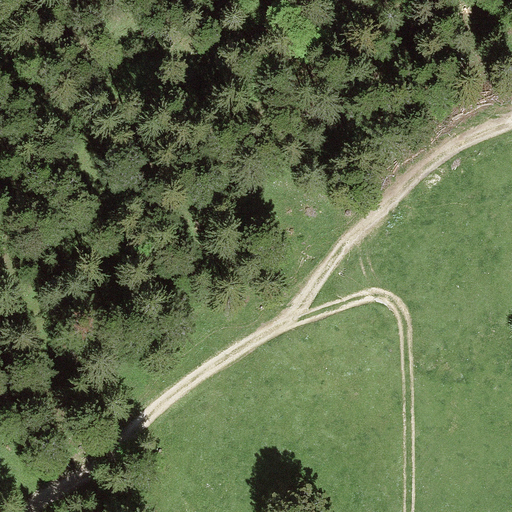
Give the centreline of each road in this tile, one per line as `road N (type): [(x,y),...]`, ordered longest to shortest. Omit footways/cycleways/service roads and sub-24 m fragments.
road 1 (track): [(43,511),(139,421),(297,305),(442,153),(511,125)]
road 2 (track): [(297,305),(419,299),(437,336),(443,476),(453,511)]
